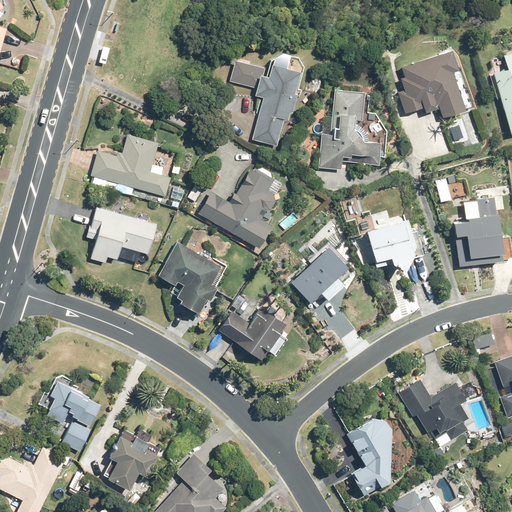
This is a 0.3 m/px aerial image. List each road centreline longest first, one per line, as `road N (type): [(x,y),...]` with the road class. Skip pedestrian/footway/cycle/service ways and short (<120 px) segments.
road 1 (residential): [(269,436),(202,376),(132,333),(4,288)]
road 2 (tertiary): [(88,0),(4,288)]
road 3 (residential): [(511,302),(406,335),(269,436)]
